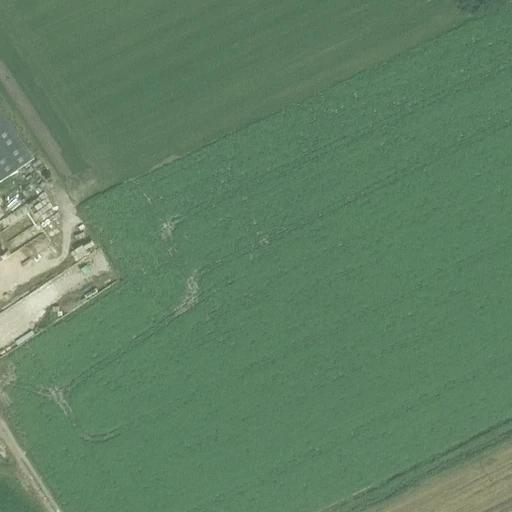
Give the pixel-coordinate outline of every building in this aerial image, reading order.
[(0,181),(35,157),(0,105),(0,181)] [(50,161),(36,165),(42,183),(55,179),(50,161)] [(65,195),(60,183),(34,193),(29,181),(12,187),(21,211),(65,195)] [(48,274),(98,241),(82,217),(29,252),(26,248),(14,256),(16,260),(0,270),(0,296),(25,280),(21,274),(40,262),(48,274)] [(29,292),(32,297),(20,304),(36,329),(74,304),(56,275),(29,292)] [(0,334),(8,342),(20,330),(9,319),(0,327),(0,334)]
